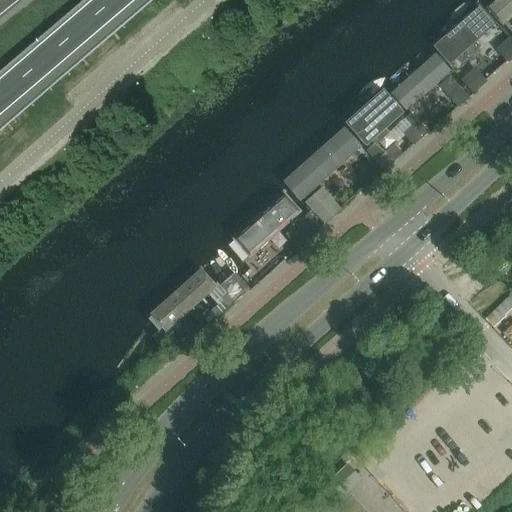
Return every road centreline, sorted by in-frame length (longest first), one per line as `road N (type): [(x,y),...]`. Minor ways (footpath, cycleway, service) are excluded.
road 1 (secondary): [(385,228),(210,379),(100,511)]
road 2 (secondary): [(147,511),(236,402),(409,254)]
road 3 (secondary): [(511,124),(385,228)]
road 4 (unclassified): [(409,254),(511,369)]
road 5 (motorway): [(0,96),(113,0)]
road 6 (secondary): [(409,254),(511,161)]
